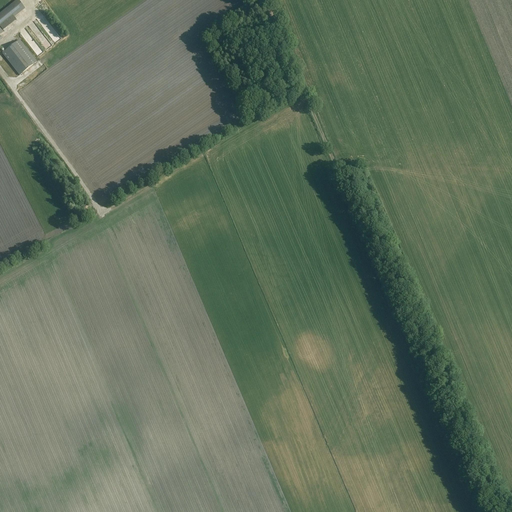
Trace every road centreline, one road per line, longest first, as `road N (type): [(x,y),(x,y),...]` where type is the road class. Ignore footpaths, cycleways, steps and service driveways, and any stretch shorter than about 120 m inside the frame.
road 1 (track): [(491,511),(265,0)]
road 2 (track): [(0,70),(99,209),(207,152)]
